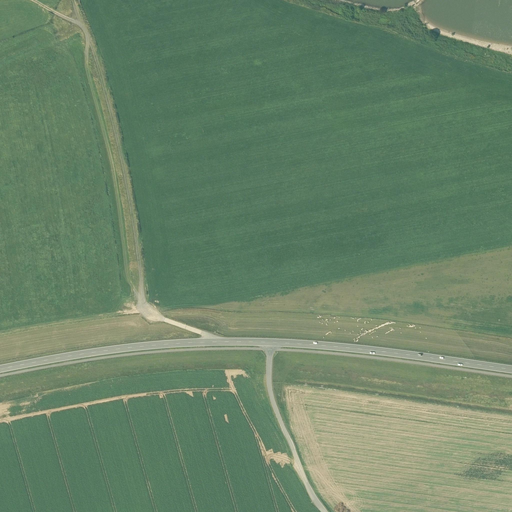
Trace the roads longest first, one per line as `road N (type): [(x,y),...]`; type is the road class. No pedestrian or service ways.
road 1 (secondary): [(511,367),(374,347),(226,339),(0,367)]
road 2 (track): [(270,340),(266,376),(311,494),(326,511)]
